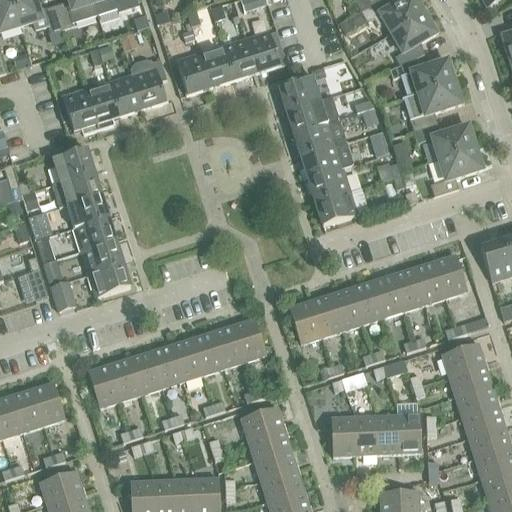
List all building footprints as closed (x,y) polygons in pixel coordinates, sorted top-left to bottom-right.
[(0,0),(0,35),(20,29),(10,0),(0,0)] [(10,0),(20,29),(42,22),(34,0),(10,0)] [(62,33),(73,29),(72,25),(98,17),(92,0),(68,0),(69,3),(54,8),(62,33)] [(92,0),(98,17),(118,11),(119,15),(124,13),(136,9),(139,8),(135,0),(92,0)] [(265,0),(247,0),(240,2),(245,15),(268,8),(265,0)] [(358,0),(354,2),(361,14),(383,1),(381,0),(358,0)] [(383,1),(361,14),(367,25),(375,21),(379,27),(384,24),(391,36),(424,17),(421,12),(424,10),(418,0),(407,0),(388,11),(383,1)] [(503,0),(481,0),(487,10),(503,0)] [(353,5),(347,9),(352,18),(359,14),(353,5)] [(54,8),(43,12),(50,36),(62,33),(54,8)] [(222,8),(211,11),(215,23),(226,20),(222,8)] [(195,12),(186,15),(188,20),(191,30),(201,27),(195,12)] [(391,36),(402,56),(394,60),(399,67),(408,63),(409,64),(417,61),(424,58),(420,46),(436,37),(435,35),(438,34),(430,20),(427,22),(424,17),(391,36)] [(146,19),(134,23),(137,33),(149,30),(146,19)] [(350,20),(339,26),(346,38),(357,31),(350,20)] [(192,33),(182,36),(185,46),(195,42),(192,33)] [(511,33),(499,38),(511,75),(511,33)] [(269,35),(246,42),(257,76),(280,69),(269,35)] [(234,84),(257,76),(246,42),(223,50),(234,84)] [(110,49),(100,52),(104,63),(114,59),(110,49)] [(211,91),(234,84),(223,50),(200,57),(211,91)] [(98,52),(90,55),(95,70),(103,67),(98,52)] [(187,98),(211,91),(200,57),(176,64),(187,98)] [(408,63),(399,67),(389,72),(392,81),(400,78),(407,100),(454,85),(452,80),(456,79),(451,64),(448,65),(447,63),(421,72),(417,61),(409,64),(408,63)] [(167,83),(161,64),(154,66),(150,64),(146,63),(135,67),(132,69),(130,73),(132,79),(143,112),(166,105),(160,85),(167,83)] [(323,70),(311,74),(313,80),(314,83),(326,79),(323,70)] [(120,120),(143,112),(132,79),(109,86),(120,120)] [(313,80),(279,91),(287,114),(321,103),(314,83),(313,80)] [(407,100),(403,101),(413,134),(438,127),(434,115),(461,107),(461,106),(464,105),(459,90),(456,91),(454,85),(407,100)] [(109,86),(86,93),(97,127),(120,120),(109,86)] [(74,134),(97,127),(86,93),(63,101),(64,104),(57,106),(63,125),(70,123),(74,134)] [(294,137),(337,123),(339,120),(332,100),(321,103),(287,114),(294,137)] [(370,103),(354,108),(357,117),(374,111),(370,103)] [(374,112),(362,116),(366,127),(377,123),(374,112)] [(301,160),(346,145),(340,124),(337,123),(294,137),(301,160)] [(441,138),(438,127),(413,134),(416,145),(431,141),(438,162),(475,151),(473,145),(477,144),(472,129),(469,130),(468,129),(441,138)] [(3,133),(0,133),(0,152),(8,150),(6,142),(3,133)] [(382,135),(365,140),(367,146),(374,150),(386,146),(382,135)] [(308,182),(342,172),(352,169),(353,166),(346,145),(301,160),(308,182)] [(86,151),(52,162),(60,185),(94,175),(86,151)] [(477,156),(475,151),(438,162),(444,182),(429,187),(434,200),(459,192),(455,181),(482,172),(481,171),(485,170),(480,155),(477,156)] [(393,181),(401,178),(397,166),(389,169),(393,181)] [(6,182),(15,179),(11,167),(3,170),(6,182)] [(350,195),(342,172),(308,182),(316,205),(350,195)] [(60,185),(67,208),(101,198),(94,175),(60,185)] [(401,178),(393,181),(397,193),(405,190),(401,178)] [(19,191),(17,186),(15,179),(6,182),(14,205),(22,202),(21,198),(19,191)] [(17,186),(19,191),(21,198),(22,198),(29,195),(25,183),(17,186)] [(29,195),(22,198),(27,215),(40,210),(34,193),(29,195)] [(357,218),(350,195),(316,205),(323,229),(357,218)] [(415,195),(405,198),(408,207),(418,204),(415,195)] [(108,221),(101,198),(67,208),(74,231),(108,221)] [(19,204),(8,207),(12,219),(23,216),(19,204)] [(45,217),(29,221),(36,243),(52,239),(45,217)] [(74,231),(82,254),(116,243),(108,221),(74,231)] [(25,227),(14,230),(19,246),(30,243),(25,227)] [(50,240),(36,244),(43,266),(57,262),(50,240)] [(492,284),(511,277),(511,264),(505,242),(481,250),(492,284)] [(123,266),(116,243),(82,254),(89,277),(123,266)] [(455,258),(434,265),(445,302),(467,295),(455,258)] [(40,272),(36,260),(28,263),(32,274),(40,272)] [(57,263),(44,267),(50,286),(63,282),(57,263)] [(425,308),(445,302),(434,265),(413,271),(425,308)] [(130,290),(123,266),(89,277),(96,301),(130,290)] [(413,271),(393,278),(404,315),(425,308),(413,271)] [(35,304),(49,299),(40,273),(27,277),(35,304)] [(393,278),(372,284),(384,321),(404,315),(393,278)] [(372,284),(351,291),(363,328),(384,321),(372,284)] [(68,285),(51,290),(59,315),(76,309),(68,285)] [(351,291),(330,298),(342,334),(363,328),(351,291)] [(322,341),(342,334),(330,298),(310,304),(322,341)] [(300,347),(322,341),(310,304),(289,311),(300,347)] [(0,324),(2,331),(29,320),(23,305),(0,314),(0,324)] [(511,317),(509,308),(500,311),(504,325),(511,322),(511,317)] [(255,322),(233,329),(244,365),(266,358),(255,322)] [(454,330),(457,340),(467,337),(464,327),(454,330)] [(224,372),(244,365),(233,329),(213,335),(224,372)] [(454,330),(445,334),(447,343),(457,340),(454,330)] [(203,378),(224,372),(213,335),(192,342),(203,378)] [(416,353),(426,350),(423,340),(413,344),(416,353)] [(192,342),(171,348),(183,385),(203,378),(192,342)] [(413,344),(403,347),(406,356),(416,353),(413,344)] [(442,358),(448,379),(485,368),(478,346),(442,358)] [(171,348),(151,355),(162,391),(183,385),(171,348)] [(373,356),(376,366),(386,363),(383,353),(373,356)] [(141,398),(162,391),(151,355),(130,361),(141,398)] [(376,366),(373,356),(363,359),(366,369),(376,366)] [(121,404),(141,398),(130,361),(110,368),(121,404)] [(334,379),(344,376),(341,366),(331,369),(334,379)] [(396,376),(393,367),(383,370),(386,379),(396,376)] [(121,404),(110,368),(88,375),(99,411),(121,404)] [(448,379),(455,400),(492,388),(485,368),(448,379)] [(331,369),(322,372),(324,382),(334,379),(331,369)] [(374,373),(377,382),(386,379),(383,370),(374,373)] [(342,383),(345,392),(346,395),(367,388),(363,376),(342,383)] [(419,379),(410,382),(413,392),(422,389),(419,379)] [(332,386),(335,395),(345,392),(342,383),(332,386)] [(65,422),(53,386),(32,392),(44,429),(65,422)] [(455,400),(461,421),(498,409),(492,388),(455,400)] [(416,401),(425,398),(422,389),(413,392),(416,401)] [(254,394),(256,403),(266,400),(263,391),(254,394)] [(23,435),(44,429),(32,392),(12,399),(23,435)] [(254,394),(244,397),(247,407),(256,403),(254,394)] [(12,399),(0,402),(0,433),(3,442),(23,435),(12,399)] [(215,417),(225,413),(222,404),(212,407),(215,417)] [(212,407),(202,410),(205,420),(215,417),(212,407)] [(461,421),(468,441),(505,430),(498,409),(461,421)] [(277,410),(241,422),(247,443),(284,432),(277,410)] [(175,429),(185,426),(182,417),(172,420),(175,429)] [(421,456),(420,418),(397,419),(399,457),(421,456)] [(354,420),(355,459),(377,458),(375,419),(354,420)] [(397,419),(375,419),(377,458),(399,457),(397,419)] [(436,419),(426,419),(426,429),(436,429),(436,419)] [(172,420),(162,423),(165,432),(175,429),(172,420)] [(333,460),(355,459),(354,420),(331,421),(333,460)] [(427,440),(436,439),(436,429),(426,429),(427,440)] [(133,442),(143,439),(140,430),(131,433),(133,442)] [(195,440),(192,430),(183,433),(186,443),(195,440)] [(511,450),(505,430),(468,441),(474,461),(511,450)] [(247,443),(254,464),(291,452),(284,432),(247,443)] [(131,433),(121,436),(124,446),(133,442),(131,433)] [(173,436),(176,446),(186,443),(183,433),(173,436)] [(218,442),(209,445),(212,455),(221,452),(218,442)] [(154,453),(151,443),(141,446),(144,456),(154,453)] [(131,449),(134,459),(144,456),(141,446),(131,449)] [(474,461),(481,482),(511,472),(511,452),(511,450),(474,461)] [(215,465),(225,462),(221,452),(212,455),(215,465)] [(254,464),(261,484),(297,473),(291,452),(254,464)] [(56,467),(65,464),(62,455),(53,458),(56,467)] [(53,458),(43,461),(46,471),(56,467),(53,458)] [(437,464),(428,465),(428,475),(438,475),(437,464)] [(14,480),(24,477),(21,468),(11,471),(14,480)] [(11,471),(2,474),(4,484),(14,480),(11,471)] [(511,472),(481,482),(488,503),(511,495),(511,472)] [(261,484),(267,505),(304,493),(297,473),(261,484)] [(40,485),(47,507),(83,495),(76,474),(40,485)] [(428,485),(438,485),(438,475),(428,475),(428,485)] [(220,511),(219,481),(196,482),(197,511),(220,511)] [(175,511),(197,511),(196,482),(175,483),(175,511)] [(235,482),(225,483),(225,493),(235,493),(235,482)] [(153,484),(154,511),(175,511),(175,483),(153,484)] [(130,485),(131,511),(154,511),(153,484),(130,485)] [(226,503),(236,503),(235,493),(225,493),(226,503)] [(267,505),(269,511),(309,511),(304,493),(267,505)] [(380,496),(380,511),(419,511),(418,494),(380,496)] [(47,507),(48,511),(88,511),(83,495),(47,507)] [(511,511),(511,495),(488,503),(490,511),(511,511)] [(452,511),(458,511),(463,511),(461,501),(451,503),(452,511)]
